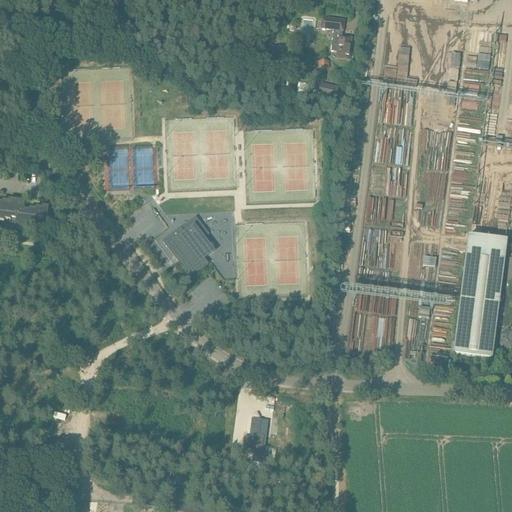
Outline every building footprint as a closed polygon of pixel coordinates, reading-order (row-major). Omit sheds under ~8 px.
[(305,1),(304,9),(314,11),(315,2),(305,1)] [(322,19),(321,29),(333,31),(331,52),(337,53),(337,59),(348,61),(351,39),(342,38),(344,22),(322,19)] [(289,27),(288,31),(290,33),(294,34),(296,32),(297,28),(295,26),(291,25),(289,27)] [(329,70),(329,62),(326,62),(317,62),(317,70),(325,70),(329,70)] [(386,75),(385,83),(394,85),(396,77),(386,75)] [(321,85),(319,95),(335,98),(337,88),(321,85)] [(29,174),(27,193),(39,195),(41,176),(29,174)] [(0,221),(4,222),(4,220),(10,221),(11,219),(16,220),(15,229),(25,231),(25,229),(31,230),(32,228),(38,229),(38,227),(44,228),(45,220),(47,220),(49,207),(42,206),(42,208),(36,208),(35,210),(30,209),(29,211),(24,210),(25,202),(9,200),(8,202),(2,201),(2,203),(0,202),(0,221)] [(181,228),(162,242),(190,279),(209,265),(204,258),(212,252),(194,228),(186,235),(181,228)] [(511,243),(507,242),(468,237),(454,346),(453,356),(492,361),(495,333),(499,304),(504,305),(503,328),(501,329),(500,334),(499,335),(499,345),(505,353),(511,353),(511,328),(510,328),(511,324),(511,320),(511,243)] [(254,446),(262,447),(264,437),(259,436),(261,420),(260,423),(251,421),(249,438),(244,437),(242,454),(253,456),(254,446)]
